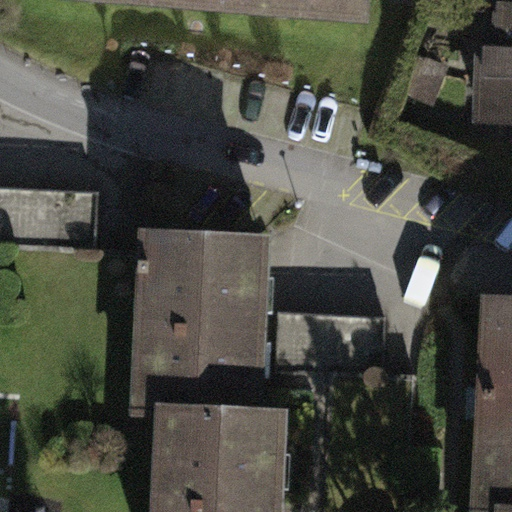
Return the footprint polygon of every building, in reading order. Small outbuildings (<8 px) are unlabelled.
[(375,0),(18,0),(17,27),(373,45),(375,0)] [(511,0),(508,0),(508,14),(489,13),(484,118),(511,119),(511,0)] [(272,249),(148,244),(141,421),(166,422),(264,426),(272,249)] [(511,511),(511,312),(500,312),(491,511),(511,511)] [(264,426),(166,422),(162,511),(285,511),(289,427),(264,426)]
